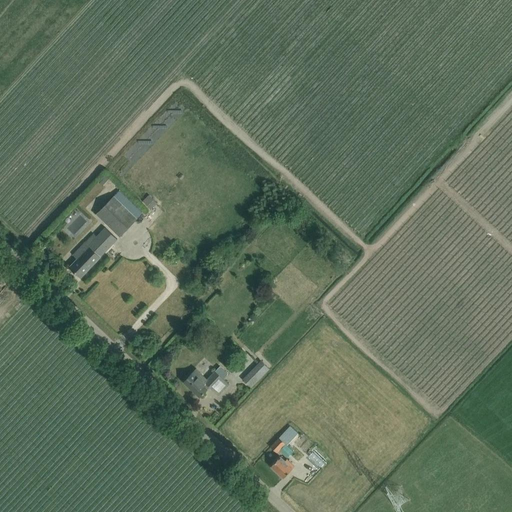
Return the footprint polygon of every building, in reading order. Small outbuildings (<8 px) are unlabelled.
[(114,195),(96,214),(120,237),(137,218),(114,195)] [(149,195),(143,201),(149,207),(156,201),(149,195)] [(85,241),(79,248),(73,254),(77,258),(69,266),(81,278),(101,257),(100,256),(117,239),(105,227),(89,245),(85,241)] [(188,376),(184,381),(188,385),(199,396),(210,386),(219,394),(229,384),(223,378),(227,374),(219,366),(206,380),(200,374),(201,373),(196,368),(188,376)] [(247,375),(243,379),(251,387),(255,382),(247,375)] [(283,434),(271,447),(276,452),(285,443),(287,445),(291,441),(283,434)] [(280,456),(271,466),(283,477),(294,466),(287,459),(285,460),(280,456)]
